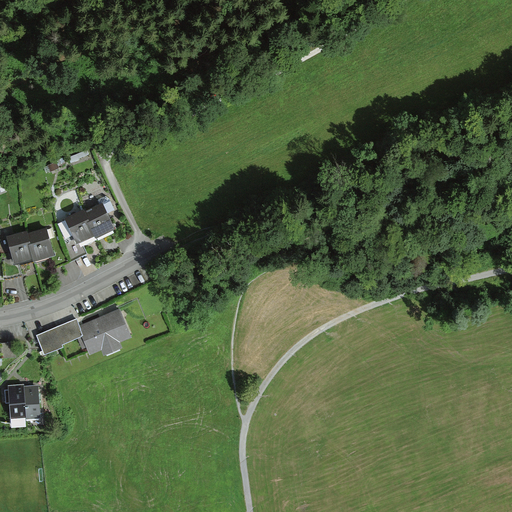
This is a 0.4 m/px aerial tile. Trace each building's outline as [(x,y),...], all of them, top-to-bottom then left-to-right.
[(104,200),(84,209),(95,234),(96,236),(116,228),(104,200)] [(76,243),(95,234),(84,209),(84,207),(64,216),(76,243)] [(45,226),(25,231),(31,257),(31,259),(51,254),(45,226)] [(10,262),(31,257),(25,231),(24,229),(4,234),(10,262)] [(73,317),(33,334),(40,353),(59,345),(58,342),(78,334),(86,352),(97,348),(99,353),(119,345),(116,339),(129,334),(118,307),(76,324),(73,317)] [(10,417),(26,416),(24,384),(24,383),(8,384),(10,417)] [(39,384),(24,384),(26,416),(26,418),(41,417),(39,384)]
